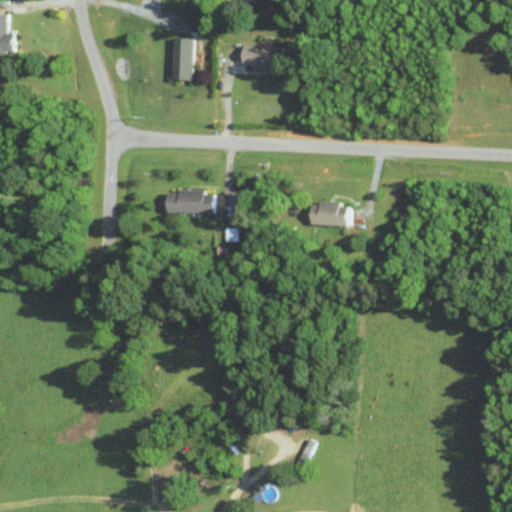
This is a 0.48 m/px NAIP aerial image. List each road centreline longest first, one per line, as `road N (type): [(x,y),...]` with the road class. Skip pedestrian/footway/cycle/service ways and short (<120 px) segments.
road 1 (residential): [(110,123),(150,135),(511,153)]
road 2 (residential): [(100,275),(108,261),(110,123),(75,0)]
